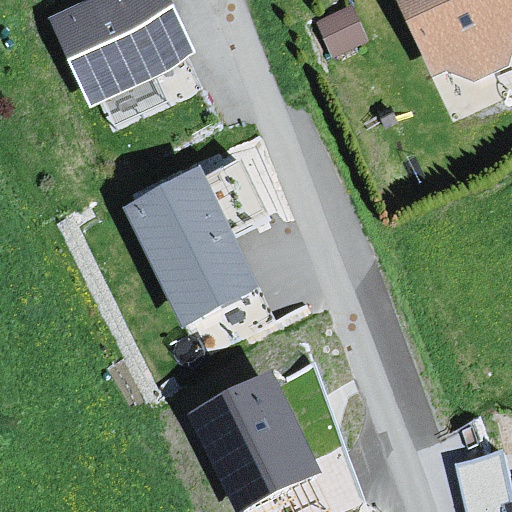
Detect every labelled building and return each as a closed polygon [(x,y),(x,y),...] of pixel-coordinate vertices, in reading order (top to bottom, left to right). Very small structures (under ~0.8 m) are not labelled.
[(166,0),(95,0),(54,20),(91,98),(191,51),(166,0)] [(511,26),(499,0),(407,0),(442,73),(511,40),(511,26)] [(278,234),(247,170),(129,227),(191,355),(273,315),(241,252),(278,234)] [(319,442),(335,436),(327,415),(334,412),(314,357),(291,366),(319,442)] [(313,470),(270,377),(193,412),(237,505),(313,470)] [(511,511),(511,465),(458,475),(465,511),(511,511)]
